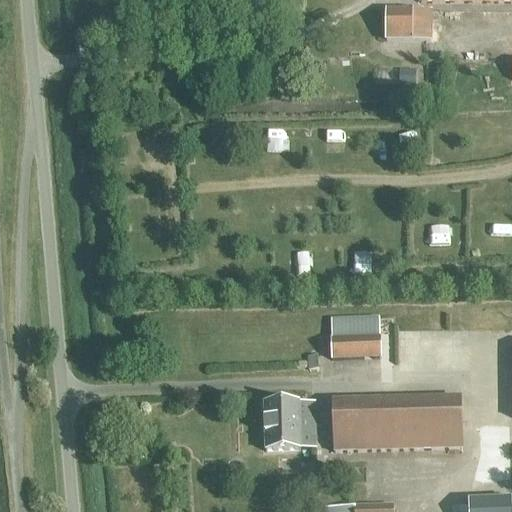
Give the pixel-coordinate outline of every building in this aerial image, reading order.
[(386,43),(431,43),(431,12),(386,12),(386,43)] [(397,86),(416,87),(417,73),(397,72),(397,86)] [(431,217),(430,240),(443,241),(444,218),(431,217)] [(320,340),(320,364),(378,362),(376,322),(328,323),(329,340),(320,340)] [(330,405),(332,457),(458,453),(456,401),(330,405)] [(299,427),(312,426),(312,407),(263,408),(264,454),(310,453),(309,432),(299,432),(299,427)]
